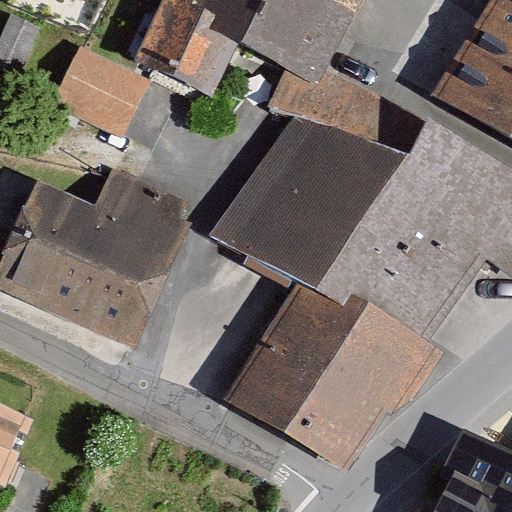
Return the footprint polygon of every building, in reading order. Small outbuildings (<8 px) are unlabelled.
[(316,87),(363,0),(181,0),(149,70),(212,100),(237,45),(316,87)] [(511,142),(511,0),(493,0),(435,96),(511,142)] [(124,137),(151,81),(78,47),(51,103),(124,137)] [(296,288),(224,402),(346,473),(374,434),(388,413),(414,402),(444,354),(428,344),(438,331),(487,261),(511,279),(511,169),(429,120),(409,158),(298,117),(211,238),(296,288)] [(95,208),(38,184),(0,273),(0,292),(136,350),(189,224),(182,221),(190,201),(112,168),(95,208)] [(33,418),(0,405),(0,498),(8,480),(18,455),(33,418)] [(511,511),(511,455),(472,439),(442,511),(511,511)]
